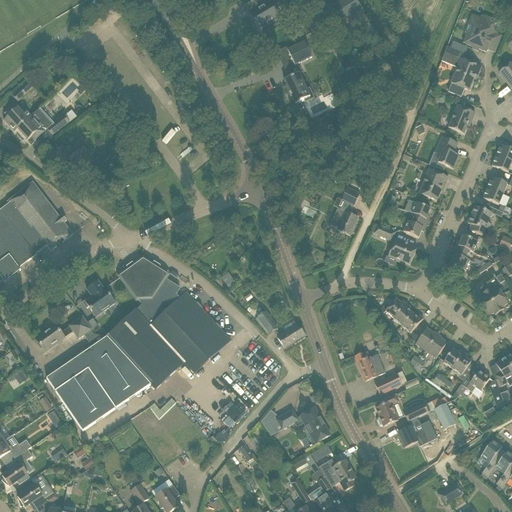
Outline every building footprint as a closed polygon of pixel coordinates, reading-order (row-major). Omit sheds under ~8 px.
[(256,21),(260,28),(278,17),(273,8),(276,6),(277,8),(285,3),(283,0),(255,0),(252,2),(254,1),(259,9),(252,14),(255,20),(254,21),(254,22),(256,21)] [(467,34),(464,44),(486,53),(487,50),(494,53),(501,37),(491,33),(494,25),(472,16),(469,25),(468,25),(465,33),(467,34)] [(312,58),(309,51),(304,42),(287,50),(295,66),(312,58)] [(447,47),(441,61),(445,63),(451,61),(459,65),(451,84),(448,93),(461,98),(464,90),(469,92),(475,76),(477,77),(481,68),(472,64),(474,59),(455,50),(450,49),(447,47)] [(511,62),(499,73),(511,89),(511,88),(511,62)] [(298,74),(284,81),(295,105),(298,111),(303,109),(301,103),(302,102),(304,101),(305,104),(314,99),(309,89),(306,90),(298,74)] [(397,81),(401,88),(413,81),(409,74),(397,81)] [(12,97),(18,103),(34,88),(29,82),(12,97)] [(4,121),(14,133),(17,130),(28,120),(29,119),(31,117),(26,112),(25,111),(25,112),(22,114),(17,108),(17,109),(14,105),(4,114),(7,118),(4,121)] [(448,129),(463,135),(467,127),(469,128),(475,114),(457,107),(448,129)] [(28,120),(17,130),(25,139),(26,140),(28,142),(31,138),(34,142),(37,140),(45,132),(45,130),(49,126),(46,122),(44,121),(42,120),(40,121),(38,122),(36,123),(31,118),(31,117),(29,119),(28,120)] [(45,132),(50,138),(69,123),(64,117),(45,132)] [(421,126),(415,129),(419,136),(424,133),(421,126)] [(442,138),(435,154),(441,157),(438,164),(436,169),(444,172),(446,167),(453,170),(459,157),(453,154),(457,145),(442,138)] [(511,151),(500,146),(496,157),(511,163),(511,162),(511,151)] [(52,155),(63,167),(66,163),(77,175),(87,166),(84,163),(91,156),(83,147),(71,158),(61,147),(52,155)] [(511,163),(496,157),(491,167),(508,174),(511,163)] [(336,170),(332,179),(338,182),(339,179),(343,181),(343,180),(345,181),(348,176),(345,175),(336,170)] [(419,194),(436,201),(441,188),(443,189),(447,179),(429,171),(419,194)] [(491,178),(487,189),(503,196),(507,185),(491,178)] [(7,202),(8,204),(0,210),(0,283),(3,281),(4,283),(20,271),(19,268),(27,262),(28,262),(36,256),(36,255),(46,247),(50,252),(72,235),(32,183),(7,202)] [(503,196),(487,189),(482,199),(499,206),(503,196)] [(352,207),(353,208),(359,195),(347,190),(341,202),(352,207)] [(414,216),(428,221),(430,218),(427,217),(430,210),(416,204),(411,214),(414,216)] [(474,207),(467,224),(471,226),(469,231),(478,235),(486,238),(491,225),(487,224),(491,214),(492,215),(494,210),(482,205),(480,210),(474,207)] [(498,212),(508,216),(510,210),(500,206),(498,212)] [(337,229),(336,231),(349,237),(357,219),(337,209),(329,226),(337,229)] [(414,216),(411,224),(425,230),(428,221),(414,216)] [(411,224),(408,222),(403,233),(418,239),(421,232),(423,233),(425,230),(411,224)] [(374,234),(391,242),(395,234),(377,226),(374,234)] [(457,243),(456,246),(470,252),(470,253),(473,254),(477,243),(463,237),(460,244),(457,243)] [(511,241),(503,238),(499,247),(510,252),(511,247),(511,241)] [(386,257),(384,262),(394,267),(396,262),(398,263),(399,261),(410,265),(417,249),(396,240),(388,258),(386,257)] [(456,246),(452,254),(466,260),(470,253),(470,252),(456,246)] [(466,260),(452,254),(451,258),(453,259),(450,266),(458,269),(456,272),(463,276),(469,262),(466,261),(466,260)] [(503,259),(502,259),(500,256),(493,260),(496,264),(503,259)] [(90,349),(46,379),(77,424),(83,432),(151,385),(155,390),(177,371),(185,363),(195,374),(231,341),(221,330),(216,324),(216,325),(201,310),(202,309),(197,304),(196,304),(187,294),(180,300),(176,295),(180,289),(164,279),(166,276),(143,261),(120,277),(142,306),(106,338),(94,336),(91,332),(92,332),(88,326),(82,318),(69,327),(70,328),(61,333),(65,338),(72,333),(78,341),(84,337),(88,343),(88,345),(90,349)] [(502,271),(508,279),(511,275),(511,274),(507,267),(502,271)] [(221,279),(228,290),(235,285),(228,274),(221,279)] [(88,308),(96,318),(115,304),(110,297),(113,295),(108,289),(106,290),(105,289),(103,290),(98,282),(86,290),(92,298),(89,300),(88,299),(82,303),(86,309),(88,308)] [(490,289),(486,292),(492,302),(502,296),(497,288),(491,291),(490,289)] [(477,301),(482,309),(492,302),(486,292),(481,295),(483,297),(477,301)] [(502,296),(492,302),(499,313),(504,310),(502,308),(507,304),(502,296)] [(385,312),(393,320),(406,305),(403,302),(400,304),(396,300),(389,308),(386,305),(380,312),(383,314),(385,312)] [(492,302),(482,309),(488,317),(494,313),(495,315),(499,313),(492,302)] [(393,320),(402,327),(412,315),(408,311),(410,308),(406,305),(393,320)] [(258,319),(269,335),(277,329),(266,313),(258,319)] [(412,315),(402,327),(410,334),(423,320),(419,316),(417,319),(412,315)] [(92,320),(87,324),(91,330),(97,326),(92,320)] [(55,325),(35,339),(41,348),(46,354),(66,339),(65,338),(61,333),(61,334),(55,325)] [(277,338),(285,350),(305,337),(297,325),(277,338)] [(415,346),(425,353),(437,335),(434,333),(433,334),(427,329),(415,346)] [(396,333),(393,337),(397,344),(401,342),(396,333)] [(437,335),(425,353),(435,360),(447,344),(441,339),(441,338),(437,335)] [(16,350),(13,352),(18,359),(21,357),(16,350)] [(443,364),(452,371),(464,354),(459,351),(458,354),(453,350),(443,364)] [(464,354),(452,371),(461,377),(470,365),(471,363),(466,360),(468,357),(464,354)] [(377,377),(385,374),(378,356),(370,359),(370,358),(365,360),(363,355),(355,358),(365,382),(377,378),(377,377)] [(410,363),(414,369),(420,361),(414,357),(410,363)] [(511,369),(505,358),(500,361),(501,362),(495,365),(500,373),(495,377),(501,387),(507,384),(509,388),(511,386),(511,369)] [(420,361),(414,369),(417,375),(425,364),(420,361)] [(460,386),(466,390),(478,399),(482,394),(480,393),(490,379),(479,371),(474,379),(468,375),(463,382),(460,386)] [(374,385),(379,396),(410,382),(405,372),(397,376),(396,375),(374,385)] [(21,373),(14,378),(19,385),(26,381),(21,373)] [(432,384),(439,389),(445,380),(438,375),(432,384)] [(445,380),(439,389),(443,384),(449,389),(452,385),(445,380)] [(503,401),(500,395),(495,381),(493,382),(488,388),(495,406),(503,401)] [(507,392),(500,395),(503,401),(509,397),(507,392)] [(315,395),(310,399),(313,404),(318,401),(315,395)] [(380,408),(375,410),(379,418),(378,421),(380,426),(382,426),(383,428),(398,422),(392,407),(399,404),(396,396),(378,403),(380,408)] [(45,399),(39,403),(46,412),(51,409),(45,399)] [(149,408),(159,421),(176,404),(171,399),(158,412),(153,405),(149,408)] [(407,423),(420,418),(420,417),(428,414),(424,405),(403,415),(407,423)] [(433,411),(443,432),(455,426),(446,405),(433,411)] [(330,436),(314,409),(297,420),(298,421),(294,424),(297,428),(303,424),(306,429),(303,430),(307,437),(309,435),(315,445),(330,436)] [(282,431),(294,424),(298,421),(297,420),(292,411),(276,421),(282,431)] [(53,413),(47,417),(52,423),(58,419),(53,413)] [(411,428),(398,434),(405,449),(417,443),(419,448),(437,440),(429,422),(420,426),(422,430),(417,432),(418,433),(414,435),(411,428)] [(270,424),(264,428),(270,438),(276,435),(270,424)] [(15,459),(28,451),(23,444),(13,450),(7,441),(4,442),(0,445),(0,459),(1,459),(5,466),(15,459)] [(495,468),(506,454),(498,448),(499,446),(493,441),(489,447),(487,445),(483,450),(485,452),(481,457),(489,464),(482,474),(488,479),(496,469),(495,468)] [(99,445),(95,448),(99,454),(103,451),(99,445)] [(239,449),(247,463),(253,459),(244,446),(239,449)] [(73,453),(78,459),(86,453),(82,447),(73,453)] [(62,450),(56,454),(60,460),(66,455),(62,450)] [(509,479),(511,475),(511,455),(507,452),(506,454),(495,468),(496,469),(504,475),(496,485),(502,490),(510,479),(509,479)] [(292,468),(295,473),(296,475),(309,467),(308,465),(309,465),(310,467),(315,464),(314,462),(311,456),(292,468)] [(15,459),(5,466),(10,472),(3,477),(2,477),(3,479),(1,481),(7,487),(8,486),(9,488),(10,488),(10,487),(27,475),(19,464),(19,465),(15,459)] [(318,468),(320,471),(331,489),(340,484),(345,492),(353,487),(351,482),(356,479),(345,462),(335,467),(331,460),(318,468)] [(248,465),(251,469),(257,465),(254,461),(248,465)] [(81,475),(92,481),(95,466),(81,475)] [(160,469),(154,473),(158,479),(163,475),(160,469)] [(312,476),(324,494),(326,492),(331,489),(320,471),(312,476)] [(303,506),(310,501),(296,479),(289,484),(303,506)] [(247,483),(243,485),(248,493),(252,491),(247,483)] [(439,496),(445,506),(463,494),(457,484),(439,496)] [(32,503),(36,510),(46,503),(42,498),(43,497),(35,485),(33,486),(25,489),(26,493),(18,498),(18,497),(17,498),(18,499),(17,500),(20,508),(23,507),(25,509),(25,508),(32,503)] [(130,492),(139,506),(149,500),(140,486),(130,492)] [(178,508),(173,501),(180,496),(173,486),(167,491),(166,490),(155,498),(155,499),(156,498),(158,501),(157,502),(160,510),(163,509),(165,511),(177,511),(177,510),(179,508),(178,508)] [(314,501),(310,501),(316,510),(320,508),(322,511),(334,511),(338,510),(326,492),(324,494),(314,501)] [(62,511),(63,511),(50,510),(46,503),(36,510),(37,511),(62,511)]
